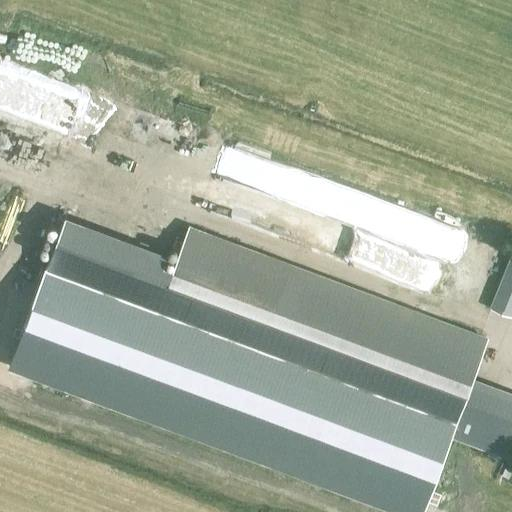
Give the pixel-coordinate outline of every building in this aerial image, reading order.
[(74,125),(70,136),(93,145),(97,134),(74,125)] [(174,155),(193,164),(201,144),(209,148),(213,139),(186,128),(174,155)] [(89,160),(66,153),(68,148),(49,142),(46,152),(87,166),(89,160)] [(315,216),(279,203),(292,167),(224,143),(212,176),(235,184),(225,212),(303,240),(306,232),(319,236),(323,225),(313,221),(315,216)] [(220,203),(220,189),(212,189),(212,176),(189,176),(189,203),(220,203)] [(423,318),(287,267),(289,262),(188,224),(169,275),(131,261),(112,313),(251,364),(253,359),(389,410),(388,411),(449,433),(511,456),(511,391),(469,375),(410,353),(423,318)] [(511,252),(489,307),(511,316),(511,314),(511,252)] [(378,253),(373,266),(391,273),(396,260),(378,253)]
